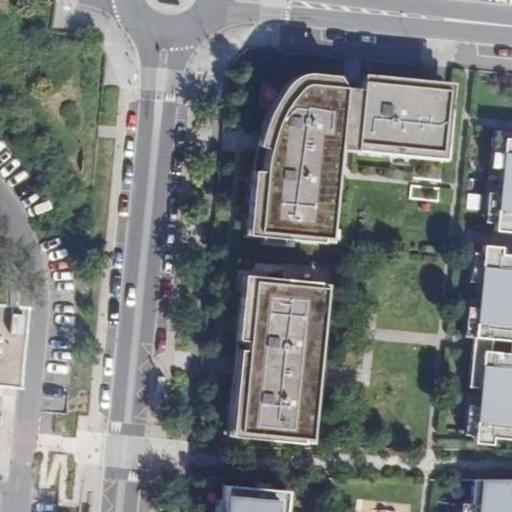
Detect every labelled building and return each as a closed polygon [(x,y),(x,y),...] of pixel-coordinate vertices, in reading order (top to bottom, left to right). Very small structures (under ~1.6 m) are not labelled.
[(435,83),(295,71),(284,79),(276,89),(264,113),(253,140),(249,161),(243,231),(260,232),(259,239),(282,241),(282,234),(324,238),(332,147),(440,156),(446,84),(435,83)] [(511,134),(494,133),(487,217),(511,219),(511,134)] [(511,249),(474,247),(467,331),(511,334),(511,249)] [(257,272),(240,270),(227,432),(308,438),(321,277),(279,274),(280,268),(258,266),(257,272)] [(511,348),(475,346),(468,430),(511,433),(511,348)] [(511,511),(511,472),(470,473),(469,498),(458,498),(456,511),(511,511)] [(282,511),(285,486),(224,481),(221,511),(282,511)]
